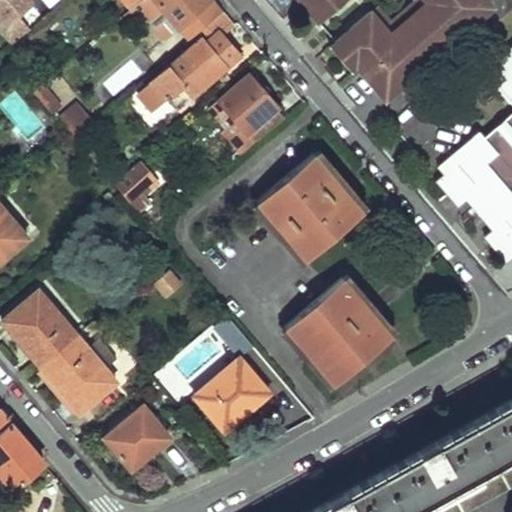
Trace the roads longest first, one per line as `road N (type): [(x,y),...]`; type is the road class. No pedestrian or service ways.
road 1 (residential): [(511,317),(239,0)]
road 2 (residential): [(189,511),(511,325)]
road 3 (residential): [(110,511),(0,383)]
